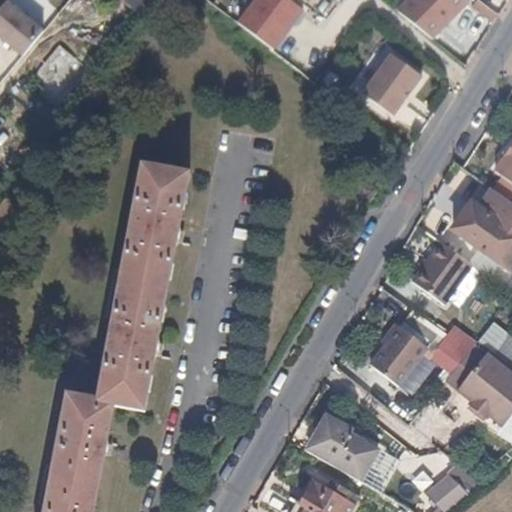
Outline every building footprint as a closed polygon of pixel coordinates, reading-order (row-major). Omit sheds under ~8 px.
[(160,9),(167,0),(147,0),(151,3),(155,7),(160,9)] [(255,0),(238,23),(273,50),(303,11),(287,0),(255,0)] [(435,39),(466,0),(411,0),(402,12),(407,16),(435,39)] [(403,104),(424,75),(394,53),(378,75),(365,93),(374,99),(395,115),(403,104)] [(508,157),(511,151),(511,137),(501,153),(508,157)] [(511,151),(508,157),(496,173),(498,174),(489,187),(511,202),(511,151)] [(165,313),(173,268),(180,228),(188,186),(191,174),(176,170),(147,164),(143,184),(135,228),(126,274),(115,327),(105,381),(101,401),(93,400),(79,398),(70,396),(66,416),(61,445),(52,496),(48,511),(95,511),(99,494),(109,442),(116,405),(147,411),(150,391),(157,356),(165,313)] [(511,202),(489,187),(478,204),(474,201),(465,214),(476,223),(466,237),(511,268),(511,202)] [(451,306),(476,268),(443,245),(417,283),(451,306)] [(374,367),(402,329),(394,323),(366,360),(374,367)] [(511,363),(511,339),(490,325),(479,341),(511,363)] [(401,388),(431,350),(402,329),(374,367),(401,388)] [(475,353),(449,335),(440,349),(463,365),(475,353)] [(504,428),(511,419),(511,371),(491,354),(460,392),(473,403),(472,406),(489,421),(492,418),(504,428)] [(489,421),(472,406),(467,410),(485,426),(489,421)] [(363,482),(379,449),(354,435),(356,430),(331,416),(310,453),(363,482)] [(398,465),(422,492),(434,482),(410,455),(398,465)] [(469,493),(452,470),(428,489),(447,511),(469,493)] [(353,511),(357,506),(314,481),(295,511),(353,511)]
